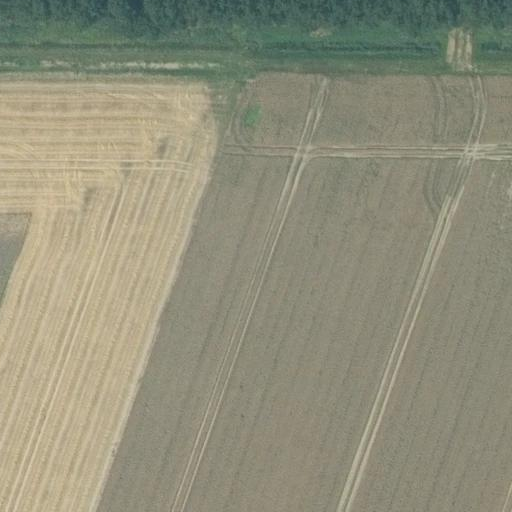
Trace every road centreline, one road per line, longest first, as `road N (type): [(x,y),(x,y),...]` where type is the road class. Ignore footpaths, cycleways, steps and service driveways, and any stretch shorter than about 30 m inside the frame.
road 1 (track): [(0,22),(511,28)]
road 2 (track): [(228,66),(511,69)]
